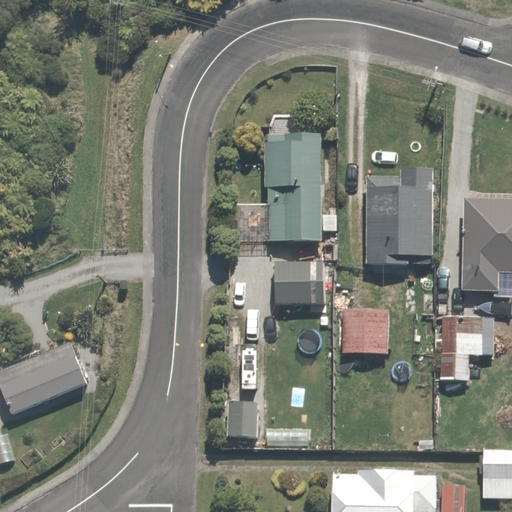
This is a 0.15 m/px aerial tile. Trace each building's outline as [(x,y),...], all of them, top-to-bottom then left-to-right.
[(333,216),(333,139),(327,139),(328,115),(275,114),(274,211),(245,210),(245,248),(331,249),(331,237),(347,237),(348,216),(333,216)] [(377,181),(376,271),(417,271),(417,269),(439,269),(439,262),(445,262),(447,174),(411,173),(411,181),(377,181)] [(511,205),(475,204),(473,296),(502,297),(502,302),(511,302),(511,205)] [(328,267),(281,267),(281,308),(328,307),(328,267)] [(398,358),(399,314),(351,314),(351,358),(398,358)] [(451,323),(450,387),(479,388),(480,361),(491,361),(492,324),(451,323)] [(2,378),(17,416),(94,386),(79,348),(2,378)] [(235,409),(235,440),(265,440),(265,409),(235,409)] [(0,456),(3,469),(20,464),(13,439),(0,442),(0,456)] [(511,452),(493,452),(491,502),(511,502),(511,452)] [(342,511),(449,511),(449,477),(342,477),(342,511)]
